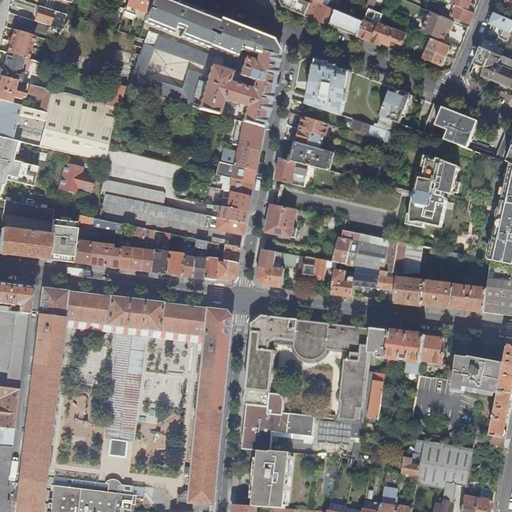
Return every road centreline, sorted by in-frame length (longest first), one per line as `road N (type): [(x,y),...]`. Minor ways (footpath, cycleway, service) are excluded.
road 1 (residential): [(243,298),(294,31)]
road 2 (residential): [(243,298),(511,330)]
road 3 (residential): [(0,268),(243,298)]
road 4 (residential): [(222,511),(243,298)]
road 5 (residential): [(450,92),(294,31)]
